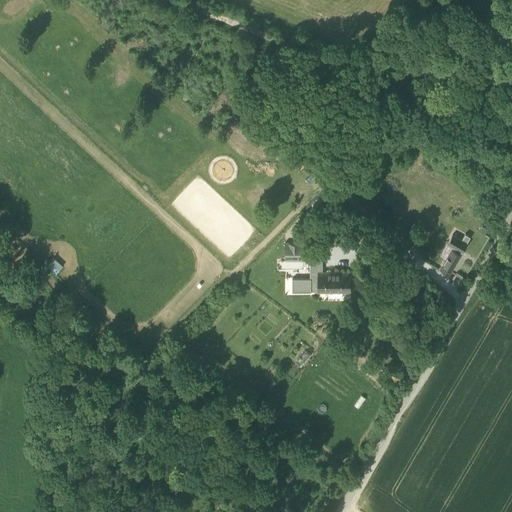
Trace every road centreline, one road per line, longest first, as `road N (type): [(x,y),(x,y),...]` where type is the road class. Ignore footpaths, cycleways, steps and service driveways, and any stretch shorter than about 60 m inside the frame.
road 1 (track): [(167,0),(413,96),(511,173)]
road 2 (residential): [(340,511),(511,216)]
road 3 (track): [(0,218),(141,360)]
road 4 (track): [(141,360),(231,280)]
